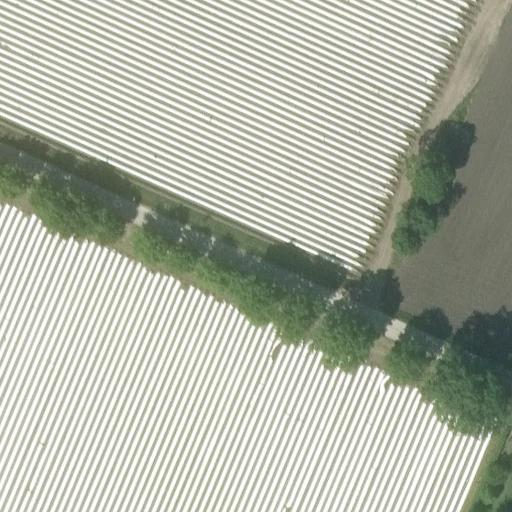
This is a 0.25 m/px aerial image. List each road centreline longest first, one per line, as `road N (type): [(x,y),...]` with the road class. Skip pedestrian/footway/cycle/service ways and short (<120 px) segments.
road 1 (unclassified): [(0,152),(511,381)]
road 2 (unknown): [(371,318),(479,0)]
